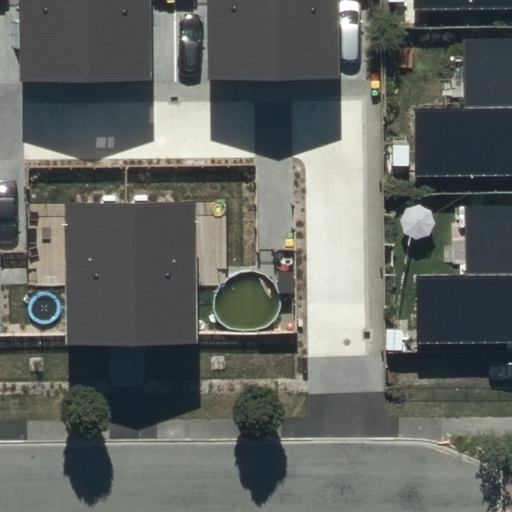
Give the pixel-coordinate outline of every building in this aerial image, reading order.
[(151,79),(149,0),(20,0),(22,80),(151,79)] [(210,0),(212,77),(339,77),(338,0),(210,0)] [(511,0),(414,0),(415,9),(511,6),(511,0)] [(416,177),(511,175),(511,42),(466,44),(467,108),(415,109),(416,177)] [(278,88),(277,127),(211,127),(211,221),(335,221),(335,88),(278,88)] [(65,203),(67,342),(196,341),(194,204),(65,203)] [(419,344),(511,341),(511,209),(468,210),(469,274),(417,275),(419,344)]
